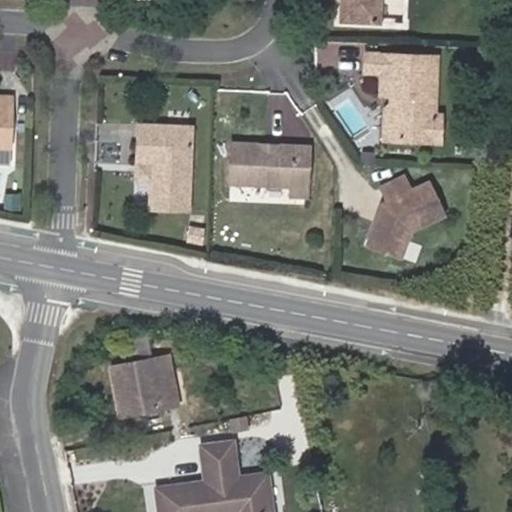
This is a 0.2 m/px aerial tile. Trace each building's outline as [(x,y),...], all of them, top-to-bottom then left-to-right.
[(350,0),(350,12),(390,13),(390,0),(350,0)] [(414,13),(414,0),(390,0),(390,13),(414,13)] [(321,68),(365,71),(367,43),(323,40),(321,68)] [(392,88),(400,88),(407,88),(407,98),(399,103),(399,133),(439,134),(439,111),(447,109),(448,44),(375,43),(375,63),(392,63),(392,88)] [(0,147),(22,148),(23,96),(0,94),(0,147)] [(454,109),(447,109),(439,111),(439,134),(454,134),(454,109)] [(203,122),(150,119),(148,173),(161,174),(161,203),(200,204),(203,122)] [(323,137),(245,134),(244,174),(305,177),(305,185),(321,186),(323,137)] [(22,148),(0,147),(0,158),(22,159),(22,148)] [(399,193),(393,196),(378,236),(414,249),(424,220),(459,204),(443,171),(425,179),(418,165),(392,178),(399,193)] [(491,273),(473,272),(473,288),(491,290),(491,273)] [(159,355),(114,364),(124,411),(168,403),(159,355)] [(232,442),(201,446),(205,483),(157,489),(160,511),(270,511),(265,475),(236,478),(232,442)]
